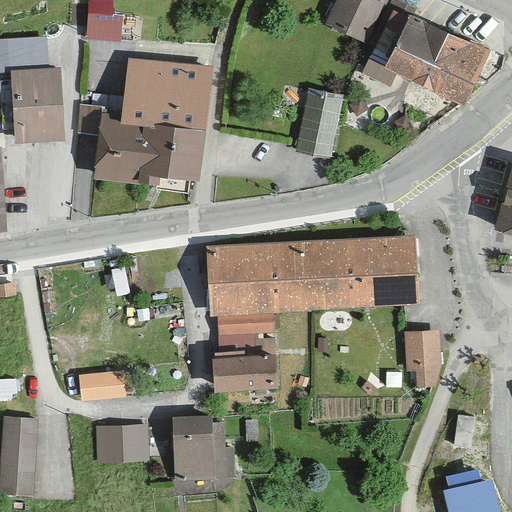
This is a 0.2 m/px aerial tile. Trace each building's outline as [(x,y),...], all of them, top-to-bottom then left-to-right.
[(113,0),(98,0),(90,3),(87,40),(120,42),(122,16),(112,15),(113,0)] [(384,0),(339,0),(328,24),(362,40),(380,1),(383,3),(384,0)] [(411,6),(398,0),(393,0),(366,58),(467,105),(492,51),(408,12),(411,6)] [(125,120),(207,127),(213,68),(130,61),(125,120)] [(63,70),(15,73),(18,143),(66,140),(63,70)] [(345,95),(309,89),(299,149),(334,155),(345,95)] [(203,176),(207,127),(125,120),(113,119),(114,112),(106,111),(107,107),(80,104),(77,132),(101,134),(97,181),(164,187),(165,172),(203,176)] [(511,186),(499,228),(511,231),(511,186)] [(416,301),(411,234),(207,249),(212,316),(416,301)] [(276,315),(220,318),(221,337),(277,334),(276,315)] [(436,332),(407,333),(409,370),(422,369),(423,389),(439,388),(436,332)] [(276,340),(255,342),(256,358),(248,358),(247,352),(218,354),(221,391),(280,386),(276,340)] [(129,372),(82,378),(85,402),(132,396),(129,372)] [(17,381),(0,382),(0,401),(13,400),(13,395),(18,395),(17,381)] [(460,411),(456,446),(472,448),(477,413),(460,411)] [(6,416),(0,490),(0,493),(30,496),(36,419),(6,416)] [(215,418),(175,420),(178,481),(235,478),(234,451),(226,451),(225,426),(215,426),(215,418)] [(146,427),(98,429),(99,463),(147,461),(146,427)] [(449,490),(443,491),(448,511),(500,511),(493,480),(480,482),(478,471),(446,478),(449,490)]
